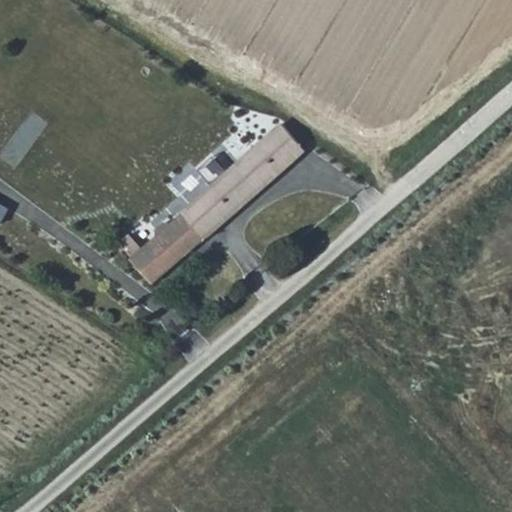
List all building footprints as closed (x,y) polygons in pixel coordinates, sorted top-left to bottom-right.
[(290,127),(286,124),(252,154),(272,179),(306,149),(290,127)] [(233,213),(272,179),(252,154),(213,189),(233,213)] [(213,189),(205,196),(225,220),(233,213),(213,189)] [(205,196),(187,212),(207,235),(225,220),(205,196)] [(0,229),(1,230),(12,205),(0,199),(0,229)] [(132,256),(155,281),(207,235),(187,212),(181,218),(174,217),(168,220),(163,225),(162,231),(132,256)]
